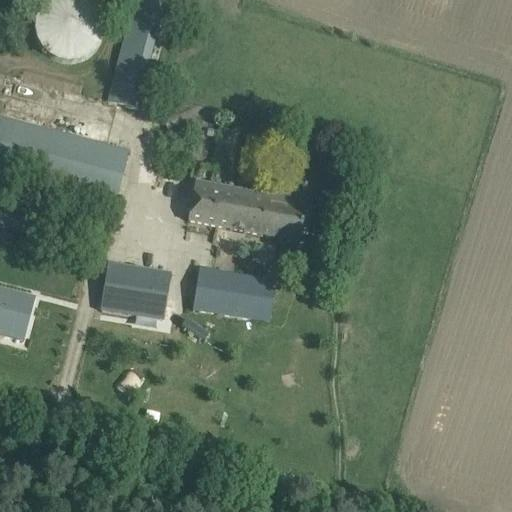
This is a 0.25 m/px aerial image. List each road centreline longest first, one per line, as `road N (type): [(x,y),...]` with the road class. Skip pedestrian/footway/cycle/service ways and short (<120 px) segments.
road 1 (track): [(0,398),(399,511)]
road 2 (unknown): [(0,213),(72,235),(173,238)]
